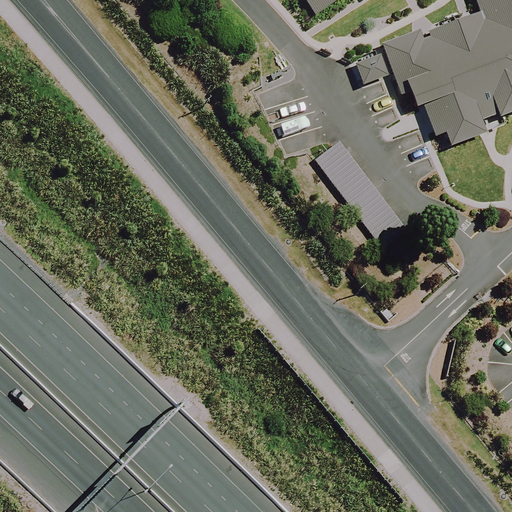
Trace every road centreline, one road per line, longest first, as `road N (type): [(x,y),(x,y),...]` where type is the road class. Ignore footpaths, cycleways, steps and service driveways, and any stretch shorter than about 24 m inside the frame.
road 1 (residential): [(361,376),(485,265),(342,138),(296,46),(249,0)]
road 2 (residential): [(361,376),(44,0)]
road 3 (motorway): [(0,307),(212,511)]
road 4 (motorway): [(127,511),(0,388)]
road 5 (residential): [(472,511),(361,376)]
